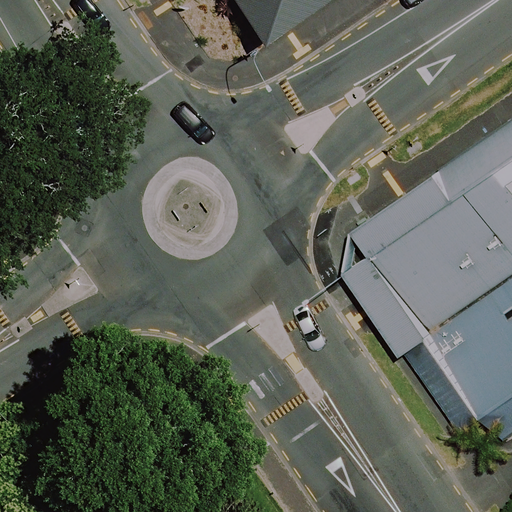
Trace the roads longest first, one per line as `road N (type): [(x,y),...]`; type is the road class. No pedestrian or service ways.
road 1 (tertiary): [(260,164),(501,0)]
road 2 (secondary): [(395,511),(238,277)]
road 3 (secondary): [(146,141),(51,0)]
road 4 (tertiary): [(124,257),(0,342)]
road 5 (secondary): [(124,257),(109,208),(126,159),(146,141)]
road 6 (secondary): [(146,141),(195,127),(243,145),(260,164)]
road 7 (secondary): [(238,277),(215,288),(165,287),(124,257)]
road 8 (secondary): [(260,164),(274,212),(257,259),(238,277)]
